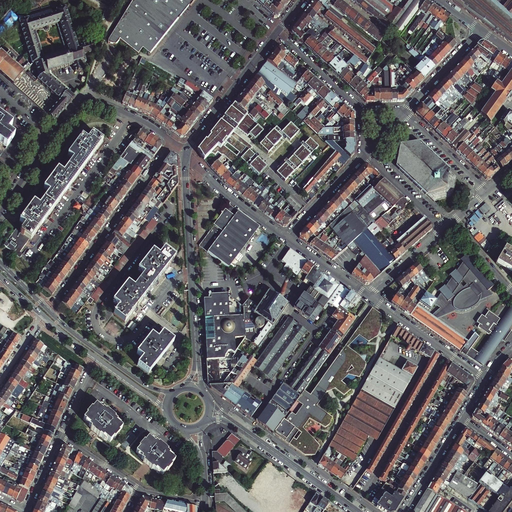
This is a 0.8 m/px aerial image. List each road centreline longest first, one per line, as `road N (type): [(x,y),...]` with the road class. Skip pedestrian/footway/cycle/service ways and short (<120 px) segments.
road 1 (residential): [(48,310),(172,142)]
road 2 (tertiary): [(195,345),(185,154)]
road 3 (secondary): [(175,391),(147,386),(48,310)]
road 4 (tertiary): [(185,154),(277,32)]
road 5 (secondary): [(233,423),(357,511)]
road 6 (residential): [(485,378),(367,295)]
road 7 (residential): [(286,237),(185,154)]
